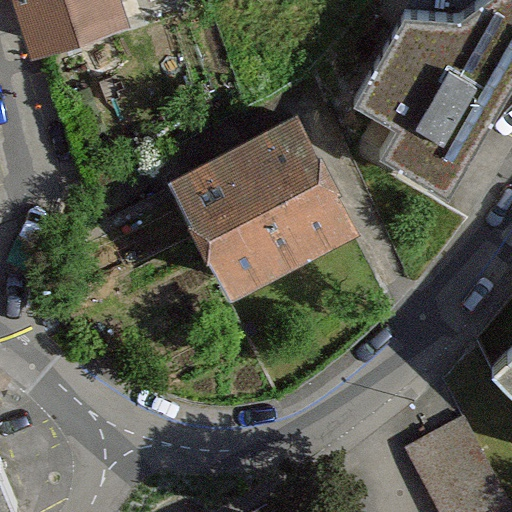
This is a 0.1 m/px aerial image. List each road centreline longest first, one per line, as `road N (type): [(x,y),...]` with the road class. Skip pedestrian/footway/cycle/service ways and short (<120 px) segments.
road 1 (residential): [(511,210),(399,355),(330,414),(280,436),(218,444),(159,437),(109,414)]
road 2 (residential): [(0,287),(48,194),(0,34)]
road 3 (residential): [(0,332),(109,414)]
